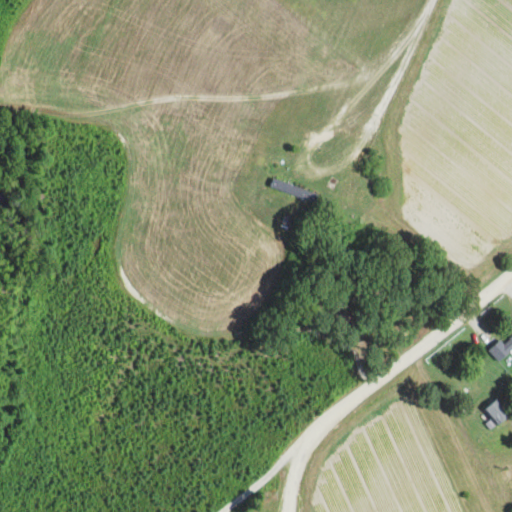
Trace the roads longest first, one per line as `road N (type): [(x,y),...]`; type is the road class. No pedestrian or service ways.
road 1 (track): [(0,101),(103,116),(339,82),(381,61)]
road 2 (residential): [(288,511),(310,441),(511,271)]
